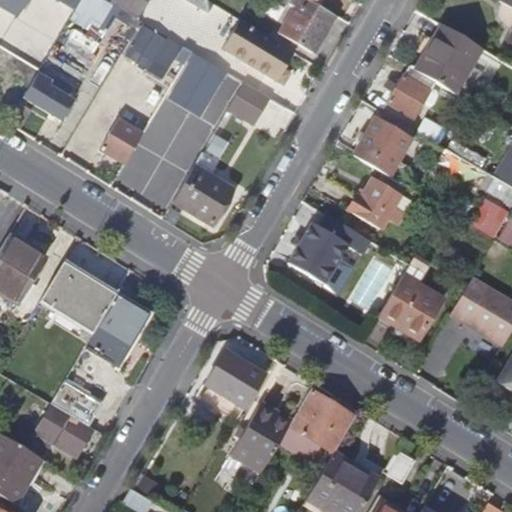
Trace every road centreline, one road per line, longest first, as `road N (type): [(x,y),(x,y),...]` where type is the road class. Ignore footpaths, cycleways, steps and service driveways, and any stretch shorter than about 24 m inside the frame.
road 1 (residential): [(220,290),(511,468)]
road 2 (residential): [(393,0),(220,290)]
road 3 (residential): [(0,152),(220,290)]
road 4 (residential): [(220,290),(89,511)]
